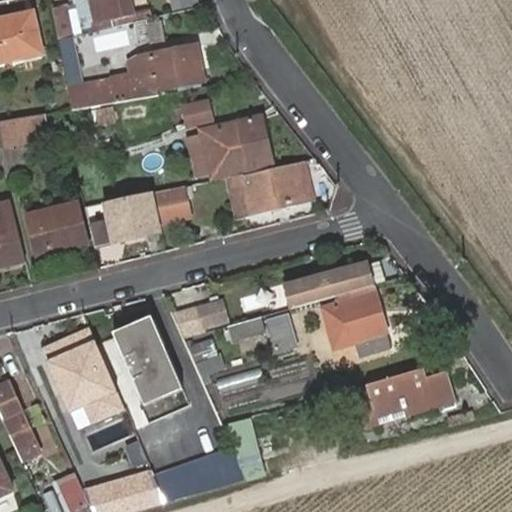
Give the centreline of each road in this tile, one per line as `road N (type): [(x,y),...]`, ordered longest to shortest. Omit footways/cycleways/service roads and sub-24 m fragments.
road 1 (residential): [(0,318),(398,217)]
road 2 (track): [(288,0),(511,300)]
road 3 (track): [(511,430),(202,511)]
road 4 (residential): [(398,217),(234,0)]
road 5 (residential): [(511,386),(398,217)]
